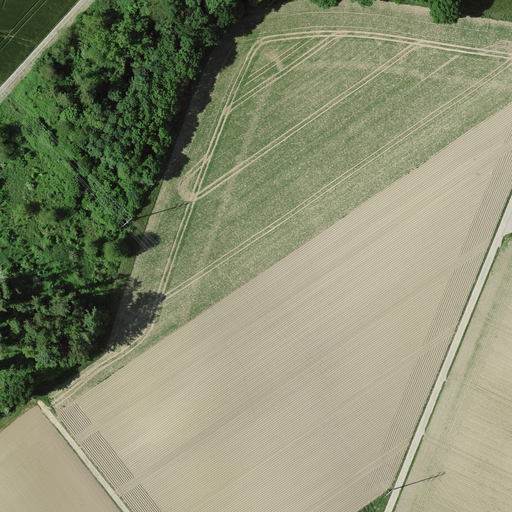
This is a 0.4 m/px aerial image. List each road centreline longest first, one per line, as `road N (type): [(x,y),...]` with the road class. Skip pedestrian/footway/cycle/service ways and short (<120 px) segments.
road 1 (track): [(390,511),(511,220)]
road 2 (track): [(126,511),(40,402)]
road 3 (track): [(89,0),(0,97)]
